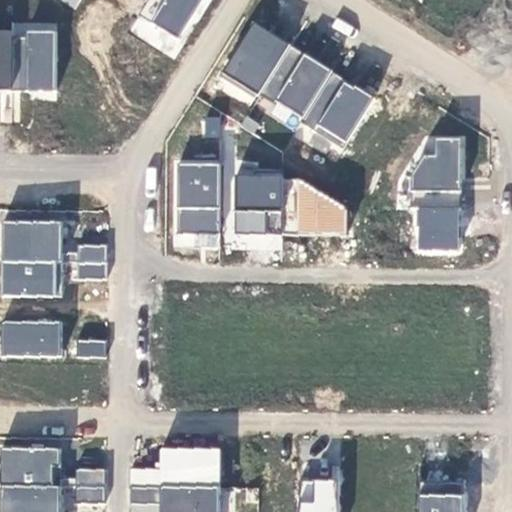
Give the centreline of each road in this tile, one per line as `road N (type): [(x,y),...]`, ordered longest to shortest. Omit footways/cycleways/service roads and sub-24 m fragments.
road 1 (residential): [(116,420),(506,426)]
road 2 (residential): [(509,111),(506,426)]
road 3 (residential): [(123,182),(116,420)]
road 4 (residential): [(235,0),(123,182)]
road 5 (residential): [(332,0),(476,90)]
road 6 (residential): [(0,181),(123,182)]
